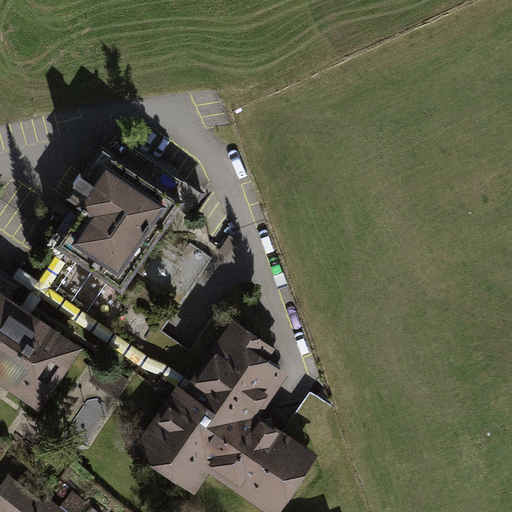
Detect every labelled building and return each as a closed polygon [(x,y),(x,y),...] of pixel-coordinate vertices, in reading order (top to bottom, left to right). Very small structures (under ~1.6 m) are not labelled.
[(51,237),(57,242),(35,276),(14,262),(6,275),(27,289),(20,299),(31,306),(39,294),(176,383),(182,375),(44,285),(68,249),(121,283),(175,201),(187,209),(202,187),(134,142),(111,127),(86,164),(81,161),(72,175),(86,184),(51,237)] [(20,299),(0,284),(0,375),(35,401),(79,340),(31,306),(20,299)] [(275,340),(230,308),(182,375),(176,383),(132,447),(195,490),(209,470),(268,511),(275,511),(319,449),(259,407),(287,367),(267,352),(275,340)] [(115,398),(128,378),(100,360),(87,380),(115,398)] [(58,504),(8,465),(0,475),(0,511),(74,511),(83,501),(69,490),(58,504)]
